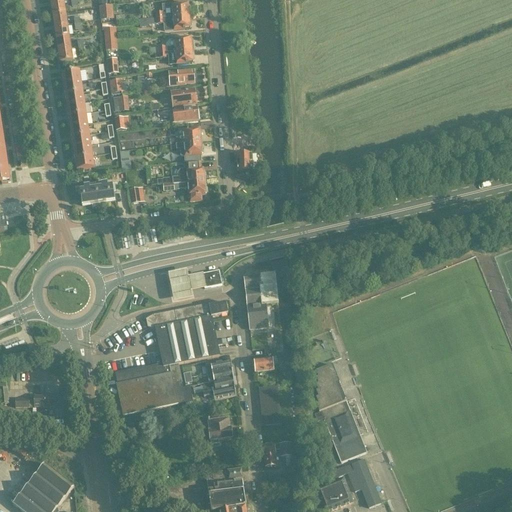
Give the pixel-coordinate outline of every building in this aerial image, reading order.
[(64,3),(51,5),(53,17),(66,14),(64,3)] [(155,15),(149,15),(149,20),(164,20),(174,19),(174,18),(189,17),(189,5),(183,5),(183,4),(163,6),(163,14),(155,14),(155,15)] [(100,22),(114,20),(112,6),(99,8),(100,22)] [(66,14),(53,17),(55,28),(68,26),(66,14)] [(149,20),(139,21),(140,29),(148,28),(148,26),(164,25),(164,32),(174,31),(185,30),(185,29),(190,29),(189,17),(174,18),(174,19),(164,20),(149,20)] [(68,26),(55,28),(57,40),(69,38),(68,26)] [(103,30),(104,41),(117,40),(116,29),(103,30)] [(69,38),(57,40),(58,52),(71,50),(69,38)] [(175,39),(176,48),(166,48),(158,48),(158,49),(150,49),(150,54),(155,54),(192,51),(191,40),(186,40),(186,38),(175,39)] [(104,41),(105,52),(118,51),(117,40),(104,41)] [(71,50),(58,52),(60,64),(73,62),(71,50)] [(155,54),(155,60),(167,59),(167,57),(168,57),(169,67),(186,65),(186,64),(188,64),(188,63),(193,63),(192,51),(155,54)] [(108,76),(119,74),(117,60),(106,61),(108,76)] [(64,86),(81,83),(80,72),(62,75),(64,86)] [(185,87),(185,86),(185,85),(195,84),(194,78),(195,78),(195,73),(193,73),(193,72),(178,73),(168,73),(169,80),(168,80),(168,87),(169,87),(169,88),(185,87)] [(109,82),(111,95),(124,93),(122,80),(109,82)] [(65,96),(83,94),(81,83),(64,86),(65,96)] [(172,109),(182,108),(197,106),(195,91),(180,92),(170,94),(172,109)] [(67,107),(84,105),(83,94),(65,96),(67,107)] [(115,114),(129,112),(128,98),(113,100),(115,114)] [(68,118),(86,115),(84,105),(67,107),(68,118)] [(182,110),(171,111),(172,124),(199,121),(199,120),(200,120),(199,114),(198,115),(198,113),(196,114),(196,110),(188,111),(188,109),(182,110)] [(70,129),(88,126),(86,115),(68,118),(70,129)] [(72,140),(89,137),(88,126),(70,129),(72,140)] [(183,132),(184,145),(201,143),(199,130),(183,132)] [(73,150),(91,148),(89,137),(72,140),(73,150)] [(176,151),(184,150),(185,158),(202,156),(201,143),(184,145),(175,145),(176,151)] [(75,161),(93,159),(91,148),(73,150),(75,161)] [(121,155),(122,165),(130,164),(129,154),(121,155)] [(251,155),(236,156),(237,173),(252,173),(251,155)] [(77,172),(94,169),(93,159),(75,161),(77,172)] [(0,174),(9,173),(7,162),(0,162),(0,174)] [(177,178),(162,180),(163,186),(205,183),(204,171),(203,171),(203,170),(202,170),(201,163),(184,165),(185,170),(180,171),(177,175),(177,178)] [(2,185),(10,184),(9,173),(0,174),(0,183),(1,183),(2,185)] [(189,197),(190,197),(190,203),(201,202),(201,196),(205,196),(205,193),(206,193),(205,183),(163,186),(160,187),(161,191),(164,191),(164,193),(180,191),(180,190),(188,190),(189,197)] [(96,186),(98,205),(115,202),(113,189),(118,188),(117,184),(112,185),(113,188),(108,188),(107,184),(96,186)] [(82,207),(98,205),(96,186),(84,188),(84,192),(80,193),(82,207)] [(143,189),(129,191),(132,205),(145,203),(143,189)] [(186,268),(167,272),(172,295),(206,288),(203,273),(188,276),(186,268)] [(202,276),(205,291),(222,287),(220,273),(202,276)] [(244,279),(248,310),(250,332),(269,330),(266,306),(278,305),(275,276),(244,279)] [(156,331),(162,362),(163,366),(116,376),(118,386),(125,418),(178,407),(178,406),(186,405),(187,405),(185,398),(183,389),(182,384),(183,384),(179,366),(220,358),(214,326),(212,320),(228,316),(226,305),(210,308),(210,306),(153,317),(146,321),(148,330),(156,331)] [(275,360),(254,362),(255,374),(273,372),(272,368),(276,367),(275,360)] [(230,361),(205,367),(209,384),(233,379),(230,362),(230,361)] [(319,414),(314,416),(317,423),(324,421),(341,465),(366,455),(332,366),(316,373),(318,379),(316,379),(318,385),(316,386),(318,392),(316,393),(318,399),(316,399),(318,405),(316,406),(319,414)] [(190,374),(183,375),(185,385),(192,384),(190,374)] [(209,384),(203,385),(203,387),(205,394),(234,389),(233,379),(209,384)] [(0,401),(1,401),(2,406),(10,405),(8,389),(7,389),(7,384),(0,384),(0,401)] [(183,389),(185,398),(192,397),(190,388),(183,389)] [(277,388),(261,389),(262,390),(265,427),(280,425),(281,425),(277,388)] [(205,394),(202,395),(203,399),(213,398),(214,403),(236,398),(234,389),(205,394)] [(56,408),(55,396),(35,397),(35,401),(29,401),(17,401),(17,409),(29,409),(29,408),(35,408),(35,409),(56,408)] [(185,398),(187,405),(193,404),(194,404),(192,397),(185,398)] [(213,420),(203,421),(204,427),(209,426),(210,434),(209,434),(210,444),(211,444),(212,449),(221,447),(220,443),(232,441),(231,431),(230,431),(228,421),(214,424),(213,420)] [(190,430),(201,429),(200,421),(189,423),(190,430)] [(263,447),(265,469),(276,467),(275,451),(280,451),(281,458),(292,456),(291,444),(263,447)] [(361,491),(368,510),(380,505),(363,462),(351,466),(321,478),(324,485),(347,475),(354,494),(361,491)] [(0,511),(0,488),(45,484),(47,495),(56,495),(57,507),(71,506),(66,466),(0,473),(0,511)] [(229,481),(242,479),(241,471),(227,473),(229,481)] [(208,487),(203,488),(205,504),(210,503),(211,508),(208,508),(208,511),(209,511),(211,511),(210,511),(211,511),(219,511),(246,507),(244,494),(243,483),(227,485),(225,473),(206,476),(208,487)] [(315,491),(323,511),(332,511),(353,504),(343,480),(315,491)]
